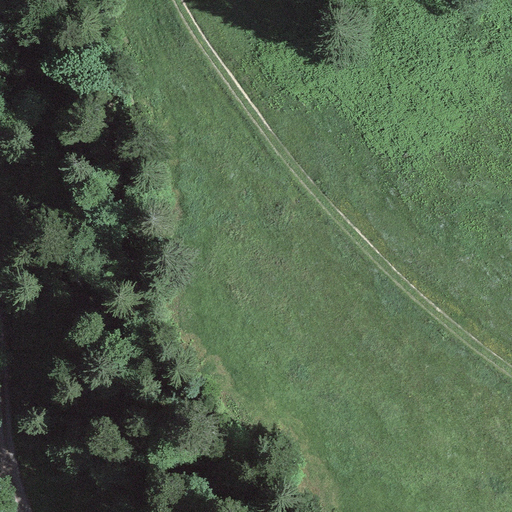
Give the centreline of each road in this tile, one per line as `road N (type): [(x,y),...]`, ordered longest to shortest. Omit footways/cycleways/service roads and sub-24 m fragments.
road 1 (track): [(511,371),(365,248),(258,125),(177,0)]
road 2 (track): [(21,511),(4,442),(0,344)]
